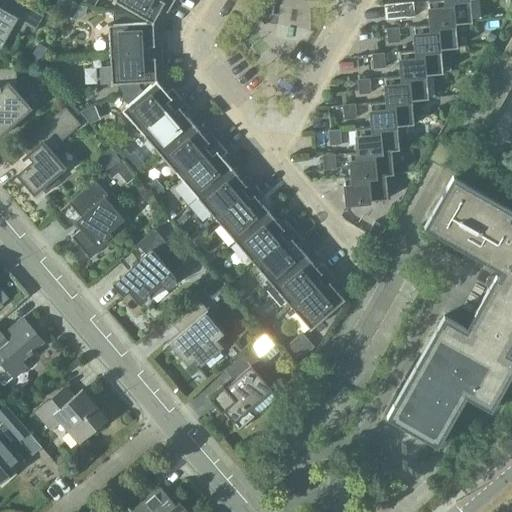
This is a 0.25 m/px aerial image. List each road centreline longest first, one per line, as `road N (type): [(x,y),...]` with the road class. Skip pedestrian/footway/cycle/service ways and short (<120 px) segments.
road 1 (residential): [(172,420),(0,213)]
road 2 (residential): [(282,155),(196,50),(223,0)]
road 3 (residential): [(282,155),(362,0)]
road 4 (residential): [(172,420),(66,511)]
